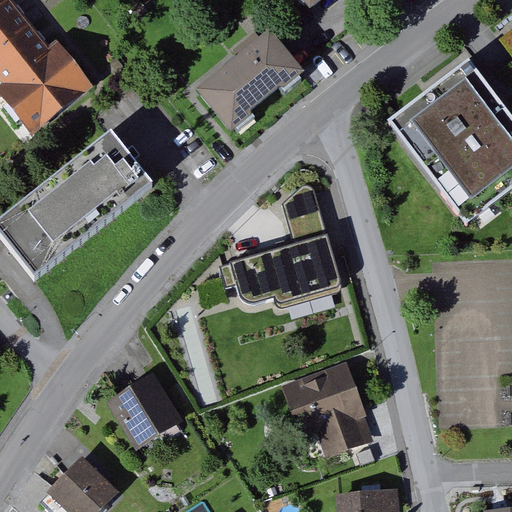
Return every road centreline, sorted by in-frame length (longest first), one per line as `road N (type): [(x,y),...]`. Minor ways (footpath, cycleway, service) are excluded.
road 1 (residential): [(320,115),(201,224),(61,389)]
road 2 (residential): [(320,115),(343,149),(427,475)]
road 3 (residential): [(475,0),(320,115)]
